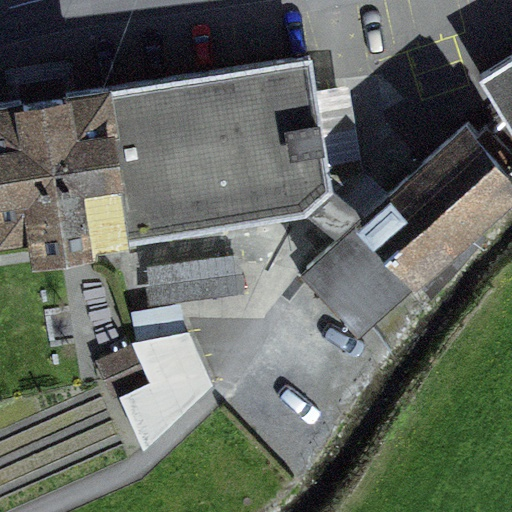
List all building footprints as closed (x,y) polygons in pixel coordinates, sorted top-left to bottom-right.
[(306,199),(333,175),(313,40),(113,74),(112,61),(0,78),(0,224),(31,219),(35,240),(306,199)] [(511,44),(481,64),(511,118),(511,44)] [(300,257),(362,319),(414,271),(431,290),(489,223),(476,214),(511,180),(511,145),(466,100),(364,197),(348,185),(333,175),(306,199),(322,211),(335,224),(300,257)] [(242,251),(147,262),(148,283),(145,283),(147,302),(246,289),(242,251)] [(190,324),(130,334),(133,340),(96,356),(112,388),(118,386),(145,444),(213,379),(190,324)]
